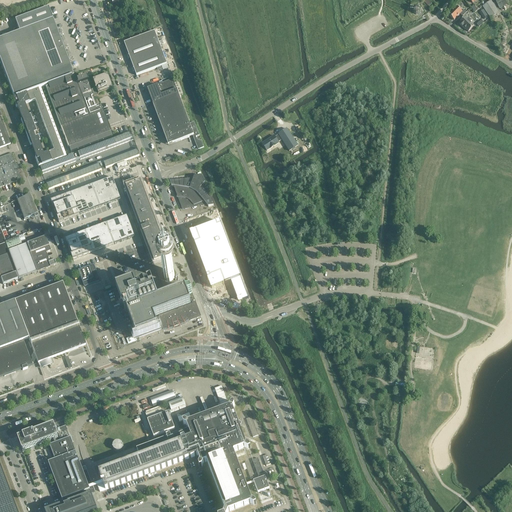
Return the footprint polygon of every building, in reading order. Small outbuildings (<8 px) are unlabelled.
[(505,0),(494,0),(499,8),(507,4),(505,0)] [(491,1),(482,6),(490,19),(499,13),(491,1)] [(0,38),(0,60),(14,98),(41,88),(45,86),(74,76),(52,19),(48,7),(15,20),(19,31),(0,38)] [(457,7),(448,15),(454,20),(460,14),(462,17),(467,12),(464,10),(462,12),(457,7)] [(459,24),(463,28),(465,30),(466,29),(468,32),(474,26),(465,17),(463,19),(459,23),(460,24),(459,24)] [(167,64),(154,31),(124,43),(136,75),(161,66),(167,64)] [(503,39),(500,44),(497,48),(505,54),(508,50),(503,46),(506,41),(503,39)] [(85,77),(76,80),(87,111),(97,107),(93,98),(93,97),(94,97),(97,96),(97,95),(98,95),(111,90),(113,89),(107,74),(92,79),(95,88),(91,90),(90,90),(85,77)] [(74,76),(45,86),(60,127),(89,116),(87,111),(74,76)] [(173,79),(147,89),(153,104),(179,95),(173,79)] [(13,98),(38,167),(66,156),(41,88),(14,98),(13,98)] [(179,95),(153,104),(168,145),(193,136),(198,150),(204,148),(194,122),(189,124),(179,95)] [(97,107),(87,111),(89,116),(103,111),(101,106),(100,107),(99,106),(98,107),(97,107)] [(89,116),(60,127),(68,148),(70,153),(113,137),(111,132),(103,111),(89,116)] [(0,147),(10,144),(0,117),(0,116),(0,147)] [(278,134),(279,135),(275,137),(274,136),(262,144),(267,151),(279,143),(278,142),(282,140),(289,151),(298,146),(287,129),(278,134)] [(12,154),(0,157),(0,187),(16,181),(21,179),(17,168),(16,165),(15,164),(12,154)] [(182,180),(169,181),(171,186),(172,186),(174,187),(176,195),(177,196),(177,198),(178,198),(182,209),(184,208),(185,209),(192,207),(204,202),(207,205),(208,207),(214,206),(204,185),(205,183),(202,176),(194,177),(193,179),(190,179),(182,180)] [(113,178),(51,201),(59,222),(121,199),(113,178)] [(140,181),(133,184),(131,185),(126,187),(141,226),(155,262),(169,257),(140,181)] [(30,196),(17,200),(18,203),(25,219),(37,215),(30,196)] [(127,216),(65,239),(73,260),(135,237),(127,216)] [(193,232),(190,233),(191,233),(194,241),(193,242),(194,242),(208,280),(209,280),(212,288),(223,284),(224,285),(224,284),(231,282),(237,298),(237,299),(238,299),(239,301),(241,300),(242,301),(249,298),(220,222),(193,232)] [(0,232),(0,256),(8,254),(0,232)] [(45,237),(26,244),(30,253),(49,246),(45,237)] [(8,250),(16,248),(22,245),(19,238),(5,243),(8,250)] [(8,251),(16,271),(19,279),(37,272),(26,244),(16,248),(8,251)] [(49,246),(30,253),(33,262),(48,257),(46,252),(50,251),(49,246)] [(0,276),(0,278),(3,284),(17,279),(8,254),(0,256),(0,276)] [(49,257),(48,257),(33,262),(37,272),(37,271),(37,272),(56,265),(54,261),(54,260),(51,261),(51,260),(50,260),(49,257)] [(100,280),(95,266),(94,266),(94,265),(93,265),(79,270),(79,271),(78,271),(78,272),(83,286),(84,286),(84,287),(85,287),(86,287),(99,282),(99,281),(100,281),(100,280)] [(171,271),(169,271),(166,272),(164,273),(164,275),(164,276),(164,277),(165,279),(166,280),(167,281),(169,281),(170,281),(171,281),(172,280),(173,280),(174,279),(174,277),(174,275),(174,273),(173,272),(171,271)] [(138,280),(134,281),(117,287),(123,303),(125,303),(128,311),(141,307),(137,297),(139,296),(137,290),(142,289),(139,283),(138,280)] [(62,283),(14,301),(38,363),(40,369),(47,366),(53,363),(51,358),(76,349),(82,347),(85,346),(81,334),(62,283)] [(145,287),(142,289),(137,290),(139,296),(137,297),(141,307),(159,300),(153,284),(149,286),(149,284),(144,286),(145,287)] [(192,293),(191,289),(186,291),(185,290),(159,300),(141,307),(128,311),(137,334),(157,327),(153,317),(190,303),(187,295),(192,293)] [(192,304),(159,316),(162,325),(163,330),(166,329),(169,329),(172,328),(177,327),(181,325),(185,323),(189,320),(190,321),(201,317),(194,299),(191,300),(192,304)] [(14,301),(0,306),(0,349),(28,339),(14,301)] [(135,335),(126,339),(128,343),(128,344),(136,340),(135,335)] [(4,377),(5,376),(15,372),(22,369),(23,370),(28,369),(27,367),(32,365),(23,342),(0,350),(0,377),(4,376),(4,377)] [(416,356),(415,368),(419,368),(421,357),(422,357),(424,347),(417,347),(416,356)] [(219,388),(216,390),(217,393),(222,406),(228,404),(222,387),(219,388)] [(162,397),(164,403),(178,398),(176,392),(162,397)] [(183,397),(168,403),(171,410),(185,405),(183,397)] [(207,461),(233,452),(245,447),(248,449),(251,448),(250,446),(246,444),(241,432),(239,426),(240,426),(241,424),(241,422),(239,421),(238,421),(233,409),(234,405),(234,403),(231,404),(229,407),(189,423),(185,421),(183,422),(184,424),(187,426),(189,430),(198,455),(200,461),(199,465),(200,467),(202,466),(204,463),(207,461)] [(147,417),(148,417),(148,418),(162,413),(160,406),(146,412),(146,413),(145,413),(147,417)] [(169,413),(148,420),(154,437),(175,429),(169,413)] [(189,413),(178,417),(179,422),(191,418),(189,413)] [(246,419),(253,437),(258,435),(251,417),(246,419)] [(23,436),(18,438),(20,443),(20,444),(22,451),(29,449),(30,449),(31,449),(31,448),(33,447),(48,441),(59,437),(56,430),(54,424),(34,432),(23,436)] [(66,426),(56,430),(59,437),(48,441),(55,460),(76,452),(66,426)] [(100,492),(122,484),(198,455),(189,430),(137,449),(140,457),(99,472),(103,483),(97,485),(100,492)] [(113,443),(113,445),(113,447),(113,449),(115,450),(116,451),(118,451),(120,450),(121,449),(122,448),(123,446),(122,444),(121,442),(120,441),(118,441),(116,441),(114,442),(113,443)] [(76,452),(55,460),(48,463),(64,504),(91,494),(91,495),(92,494),(91,494),(92,494),(95,493),(87,470),(83,472),(76,452)] [(233,452),(207,461),(225,510),(228,511),(250,503),(254,505),(256,504),(255,502),(252,500),(233,452)] [(253,460),(259,476),(264,474),(258,458),(253,460)] [(0,511),(17,511),(5,480),(0,465),(0,511)] [(253,481),(258,493),(269,488),(265,477),(253,481)] [(91,494),(64,504),(45,511),(88,511),(96,509),(91,495),(91,494)]
